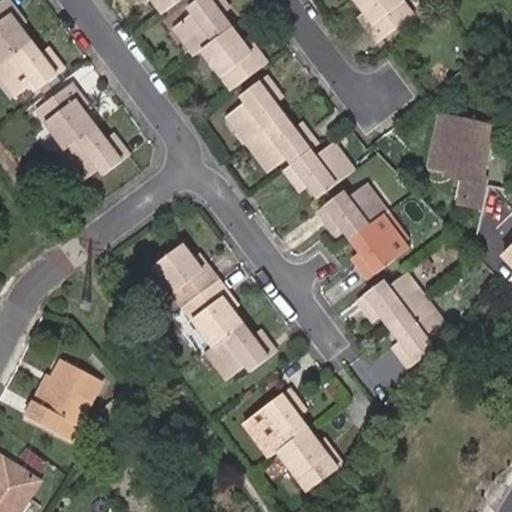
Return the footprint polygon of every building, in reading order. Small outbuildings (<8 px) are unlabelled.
[(0,58),(3,63),(33,41),(22,26),(13,14),(19,10),(11,0),(3,0),(0,2),(0,58)] [(182,0),(151,0),(162,15),(182,0)] [(198,0),(187,8),(192,14),(178,25),(200,53),(201,51),(231,29),(221,16),(215,8),(223,1),(221,0),(198,0)] [(400,0),(354,0),(365,13),(374,25),(368,30),(378,43),(413,17),(400,0)] [(229,9),(223,1),(215,8),(221,16),(229,9)] [(22,26),(28,22),(19,10),(13,14),(22,26)] [(365,13),(359,18),(368,30),(374,25),(365,13)] [(200,53),(178,25),(172,30),(193,57),(200,53)] [(242,43),(231,29),(201,51),(231,91),(267,65),(257,51),(251,55),(242,43)] [(257,51),(248,39),(242,43),(251,55),(257,51)] [(23,93),(36,82),(41,88),(67,70),(57,56),(49,62),(43,54),(33,41),(3,63),(1,64),(23,93)] [(49,62),(57,56),(51,48),(43,54),(49,62)] [(0,75),(16,97),(23,93),(1,64),(0,65),(0,75)] [(240,94),(245,101),(231,111),(252,139),(284,115),(274,102),(267,94),(276,88),(265,75),(240,94)] [(67,150),(96,128),(85,113),(76,102),(82,97),(72,84),(36,110),(67,150)] [(281,96),(276,88),(267,94),(274,102),(281,96)] [(85,113),(91,108),(82,97),(76,102),(85,113)] [(252,139),(231,111),(225,116),(246,144),(252,139)] [(274,167),(287,157),(292,163),(310,149),(318,144),(308,130),(300,137),(294,129),(284,115),(252,139),(274,167)] [(481,180),(495,129),(445,115),(430,166),(447,170),(450,162),(459,164),(456,173),(481,180)] [(300,137),(308,130),(302,123),(294,129),(300,137)] [(86,179),(100,169),(105,175),(130,156),(120,143),(112,149),(106,141),(96,128),(67,150),(65,152),(86,179)] [(112,149),(120,143),(114,135),(106,141),(112,149)] [(267,172),(274,167),(252,139),(246,144),(267,172)] [(334,140),(328,145),(350,173),(356,169),(334,140)] [(328,145),(315,156),(310,149),(292,163),(284,169),(294,182),(302,176),(308,184),(318,197),(350,173),(328,145)] [(80,184),(86,179),(65,152),(58,156),(80,184)] [(456,173),(459,164),(450,162),(447,170),(456,173)] [(302,176),(294,182),(300,190),(308,184),(302,176)] [(367,184),(361,188),(382,216),(389,212),(367,184)] [(361,188),(347,199),(342,192),(317,212),(326,224),(335,219),(341,227),(351,240),(382,216),(361,188)] [(382,216),(403,244),(410,239),(389,212),(382,216)] [(394,261),(390,255),(403,244),(382,216),(351,240),(361,253),(367,261),(358,268),(369,280),(394,261)] [(335,219),(326,224),(333,233),(341,227),(335,219)] [(195,259),(184,244),(154,266),(184,306),(220,280),(209,266),(204,271),(195,259)] [(511,247),(499,259),(511,272),(511,247)] [(353,260),(358,268),(367,261),(361,253),(353,260)] [(209,266),(201,254),(195,259),(204,271),(209,266)] [(407,273),(401,278),(422,305),(429,301),(407,273)] [(401,278),(387,288),(382,282),(357,301),(367,315),(375,308),(381,316),(391,330),(422,305),(401,278)] [(213,347),(243,325),(232,310),(223,298),(230,294),(220,280),(184,306),(213,347)] [(232,310),(239,306),(230,294),(223,298),(232,310)] [(422,305),(444,333),(450,328),(429,301),(422,305)] [(435,350),(430,344),(444,333),(422,305),(391,330),(401,343),(407,351),(399,357),(409,370),(435,350)] [(375,308),(367,315),(373,322),(381,316),(375,308)] [(232,377),(246,366),(251,372),(277,353),(267,340),(259,347),(253,338),(243,325),(213,347),(211,348),(232,377)] [(259,347),(267,340),(261,332),(253,338),(259,347)] [(393,349),(399,357),(407,351),(401,343),(393,349)] [(226,381),(232,377),(211,348),(205,353),(226,381)] [(80,426),(103,382),(62,361),(37,404),(33,402),(26,416),(58,433),(65,419),(80,426)] [(264,408),(269,415),(255,425),(277,453),(279,451),(308,428),(297,416),(291,407),(299,401),(289,388),(264,408)] [(114,424),(140,401),(129,389),(104,410),(114,424)] [(306,409),(299,401),(291,407),(297,416),(306,409)] [(72,441),(80,426),(65,419),(58,433),(72,441)] [(277,453),(255,425),(249,430),(271,458),(277,453)] [(319,443),(308,428),(279,451),(310,491),(345,463),(334,449),(328,454),(319,443)] [(334,449),(325,438),(319,443),(328,454),(334,449)] [(0,511),(20,511),(41,481),(0,456),(0,511)]
